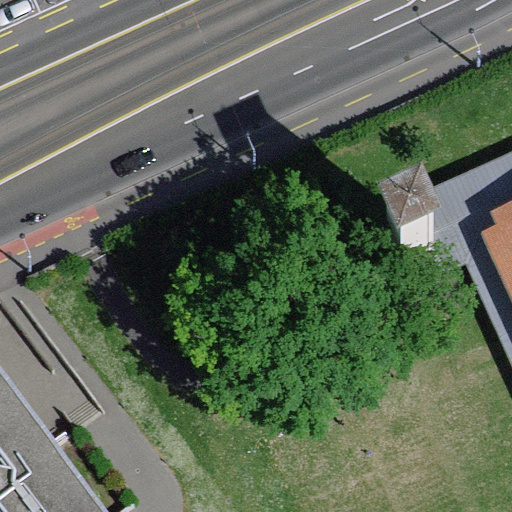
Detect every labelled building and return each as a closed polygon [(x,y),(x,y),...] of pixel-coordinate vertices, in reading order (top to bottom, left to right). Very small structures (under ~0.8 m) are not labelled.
[(511,511),(511,277),(502,255),(511,250),(511,173),(449,202),(478,266),(483,277),(511,339),(511,511)] [(478,266),(449,202),(404,222),(408,233),(420,227),(435,259),(422,265),(432,287),(478,266)] [(435,259),(420,227),(408,233),(389,242),(404,273),(422,265),(435,259)] [(511,277),(511,250),(502,255),(511,277)] [(0,511),(90,511),(49,457),(13,409),(0,392),(0,511)]
